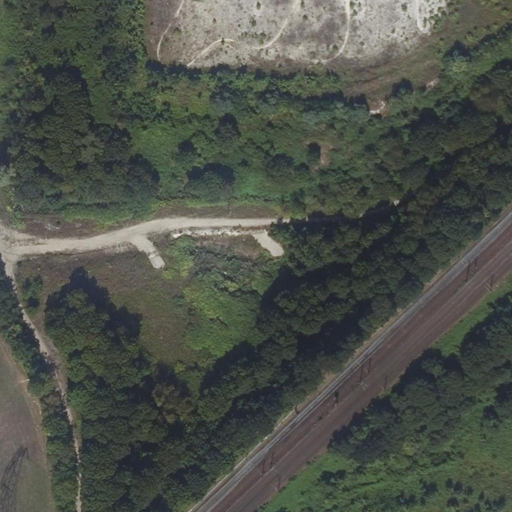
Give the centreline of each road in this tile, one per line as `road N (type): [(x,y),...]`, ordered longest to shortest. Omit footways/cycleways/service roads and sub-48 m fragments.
road 1 (track): [(161,226),(359,221),(423,192),(511,119)]
road 2 (track): [(0,262),(70,422),(77,511)]
road 3 (track): [(161,226),(119,242),(0,249)]
